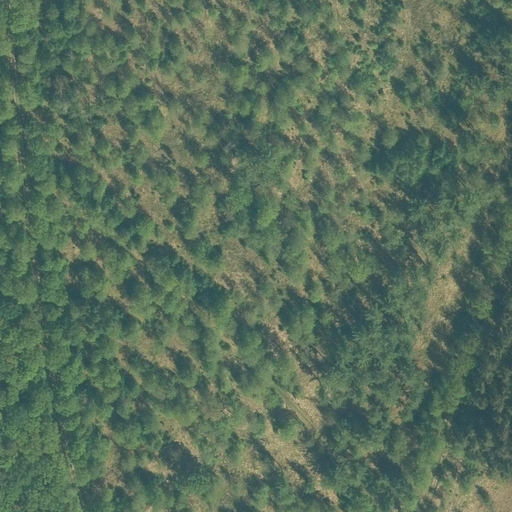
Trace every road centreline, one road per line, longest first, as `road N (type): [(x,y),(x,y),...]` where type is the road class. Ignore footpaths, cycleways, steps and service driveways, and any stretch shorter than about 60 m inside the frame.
road 1 (track): [(86,511),(33,253),(10,0)]
road 2 (track): [(391,511),(158,270),(23,165)]
road 3 (track): [(410,511),(511,223)]
